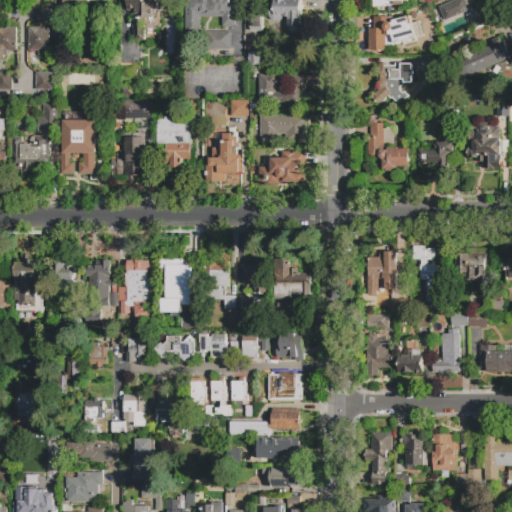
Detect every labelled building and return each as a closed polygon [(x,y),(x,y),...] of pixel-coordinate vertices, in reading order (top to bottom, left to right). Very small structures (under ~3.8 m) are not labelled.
[(64,10),(64,0),(109,0),(109,3),(91,2),(90,11),(64,10)] [(145,41),(134,41),(133,12),(128,12),(128,0),(173,0),(173,2),(165,2),(165,11),(155,11),(155,18),(145,18),(145,41)] [(236,25),(223,25),(223,16),(201,17),(201,34),(186,34),(186,0),(238,0),(239,16),(236,16),(236,25)] [(283,17),(283,18),(281,20),(278,21),(275,22),(273,21),(270,19),(269,17),(269,14),(269,11),(271,9),(274,7),(275,7),(275,0),(301,0),(301,15),(299,15),(299,34),(289,34),(289,28),(288,28),(288,17),(283,17)] [(454,0),(464,0),(469,10),(445,21),(439,7),(454,0)] [(35,10),(35,19),(51,19),(51,9),(35,10)] [(263,13),(263,32),(250,32),(250,13),(263,13)] [(373,17),(387,17),(387,22),(389,22),(391,23),(392,23),(393,23),(393,21),(410,16),(412,23),(419,21),(423,36),(416,38),(417,42),(404,45),(403,42),(395,44),(395,45),(387,47),(387,51),(370,51),(370,28),(373,28),(373,17)] [(17,27),(18,50),(8,50),(8,55),(5,55),(5,58),(0,58),(0,28),(6,28),(6,27),(17,27)] [(55,28),(68,28),(69,41),(55,42),(55,28)] [(50,59),(42,59),(42,55),(39,55),(39,51),(29,51),(29,29),(49,29),(50,59)] [(207,50),(207,32),(232,32),(232,50),(207,50)] [(508,51),(511,49),(511,63),(510,61),(463,81),(456,63),(493,47),(493,43),(500,39),(503,43),(504,43),(508,51)] [(262,51),(262,70),(249,71),(249,52),(262,51)] [(442,57),(442,70),(429,70),(429,57),(442,57)] [(380,80),(380,63),(413,63),(412,83),(404,83),(400,87),(400,90),(403,93),(405,91),(410,96),(400,106),(392,98),(390,100),(388,97),(380,105),(372,97),(379,90),(378,88),(377,85),(378,83),(379,81),(380,80)] [(136,79),(121,79),(121,64),(136,64),(136,79)] [(36,90),(36,72),(52,72),(52,90),(36,90)] [(0,73),(13,73),(13,90),(0,90),(0,73)] [(299,104),(263,104),(263,76),(277,76),(277,88),(290,88),(290,75),(306,75),(306,89),(299,89),(299,104)] [(137,99),(119,99),(119,85),(137,85),(137,99)] [(460,98),(459,108),(448,107),(449,97),(460,98)] [(153,101),(153,118),(119,118),(119,101),(153,101)] [(231,101),(249,101),(249,117),(231,117),(231,101)] [(38,133),(38,119),(43,119),(43,106),(46,105),(46,102),(56,102),(56,106),(57,105),(57,133),(38,133)] [(509,117),(497,117),(496,103),(508,103),(509,117)] [(95,172),(60,172),(60,145),(82,145),(82,132),(75,132),(75,124),(64,124),(64,114),(69,114),(69,107),(92,107),(91,119),(96,119),(95,172)] [(278,142),(260,142),(260,137),(256,138),(256,123),(260,123),(260,116),(306,115),(306,142),(285,142),(284,133),(278,134),(278,142)] [(370,116),(375,116),(375,121),(377,121),(377,123),(385,123),(385,150),(387,150),(387,147),(399,147),(399,148),(410,148),(410,167),(395,167),(395,169),(393,169),(393,171),(385,171),(385,169),(383,169),(383,160),(379,156),(368,156),(368,137),(370,137),(370,116)] [(157,120),(165,120),(165,117),(187,117),(188,132),(191,132),(191,160),(182,160),(182,169),(166,170),(166,144),(158,144),(157,120)] [(0,120),(8,120),(8,132),(5,132),(5,141),(0,141),(0,152),(8,152),(8,164),(0,164),(0,120)] [(483,169),(483,162),(478,162),(478,157),(469,157),(469,127),(478,127),(478,123),(492,123),(492,127),(500,127),(500,138),(501,138),(501,169),(483,169)] [(122,133),(148,133),(148,175),(112,176),(112,159),(122,159),(122,133)] [(207,182),(207,166),(210,166),(210,158),(213,158),(213,148),(222,148),(222,133),(238,133),(238,148),(243,148),(243,173),(226,173),(226,182),(207,182)] [(12,137),(23,137),(23,144),(32,144),(32,137),(48,137),(48,141),(50,141),(50,160),(48,160),(48,169),(35,169),(35,174),(18,174),(18,169),(12,169),(12,137)] [(434,142),(454,142),(454,155),(450,155),(450,171),(438,171),(438,163),(420,163),(420,161),(419,161),(419,154),(420,154),(420,150),(434,150),(434,142)] [(271,158),(293,158),(293,162),(303,162),(303,176),(304,176),(305,184),(259,184),(259,168),(271,167),(271,158)] [(439,265),(439,268),(450,268),(450,305),(429,305),(429,280),(421,280),(421,260),(414,260),(414,246),(426,246),(426,249),(435,249),(435,260),(427,260),(427,265),(439,265)] [(160,248),(165,248),(165,259),(185,259),(185,262),(190,262),(190,275),(192,275),(192,299),(181,299),(181,313),(161,313),(160,248)] [(385,252),(397,252),(397,290),(386,290),(386,279),(378,279),(378,294),(368,294),(368,258),(379,257),(379,253),(385,253),(385,252)] [(40,281),(39,281),(39,296),(43,296),(43,311),(17,311),(17,301),(15,301),(15,261),(22,261),(22,254),(30,254),(30,260),(40,260),(40,281)] [(490,262),(492,262),(491,294),(480,293),(480,284),(477,282),(476,283),(471,283),(469,281),(468,281),(468,278),(457,278),(457,256),(469,257),(469,254),(490,255),(490,262)] [(268,292),(256,292),(256,283),(252,283),(252,289),(245,289),(244,268),(254,268),(254,259),(267,259),(268,292)] [(274,299),(274,259),(291,259),(291,268),(301,268),(301,273),(311,273),(311,293),(294,293),(294,299),(274,299)] [(0,260),(4,260),(5,287),(11,287),(11,308),(3,308),(3,309),(0,309),(0,260)] [(206,288),(206,260),(218,261),(217,266),(222,266),(222,260),(230,260),(229,288),(227,288),(226,296),(237,297),(237,310),(226,309),(226,301),(214,301),(215,289),(206,288)] [(90,277),(87,277),(87,266),(97,266),(97,261),(111,261),(111,270),(112,270),(112,276),(110,276),(110,280),(112,280),(112,286),(110,286),(110,293),(118,293),(118,307),(102,307),(102,323),(87,323),(86,287),(90,287),(90,277)] [(149,303),(141,304),(139,302),(139,298),(130,298),(128,296),(127,261),(150,261),(151,301),(149,303)] [(56,294),(56,263),(69,262),(69,264),(77,264),(77,290),(69,290),(69,293),(56,294)] [(239,295),(246,295),(246,308),(238,308),(239,295)] [(504,316),(494,316),(494,295),(504,295),(504,316)] [(85,298),(85,320),(78,320),(78,317),(72,317),(72,298),(85,298)] [(405,312),(391,312),(391,300),(405,300),(405,312)] [(278,324),(277,302),(291,302),(291,324),(278,324)] [(488,314),(488,328),(469,328),(469,327),(452,327),(452,314),(488,314)] [(182,330),(182,316),(201,315),(201,330),(182,330)] [(432,330),(419,330),(419,316),(432,316),(432,330)] [(368,331),(368,317),(390,317),(390,331),(368,331)] [(449,329),(459,330),(458,335),(460,335),(460,374),(444,374),(444,375),(439,375),(439,373),(433,373),(433,362),(443,362),(444,335),(449,335),(449,329)] [(125,345),(112,345),(112,343),(106,343),(106,333),(125,332),(125,345)] [(258,357),(243,357),(243,335),(258,334),(258,357)] [(212,358),(212,352),(200,352),(200,335),(209,335),(209,337),(212,337),(211,335),(227,335),(227,358),(212,358)] [(369,335),(379,335),(379,339),(389,339),(389,354),(394,354),(394,370),(380,369),(380,376),(368,376),(369,335)] [(167,341),(167,336),(181,336),(181,342),(185,342),(191,336),(195,340),(195,358),(192,358),(189,361),(184,361),(181,358),(168,358),(167,356),(163,360),(154,351),(162,343),(163,345),(167,341)] [(261,351),(261,336),(270,336),(270,351),(261,351)] [(277,358),(277,337),(304,337),(304,360),(295,360),(295,358),(277,358)] [(135,363),(127,363),(127,349),(129,349),(129,339),(145,339),(145,356),(140,356),(140,358),(135,358),(135,363)] [(407,341),(419,341),(419,349),(424,349),(424,373),(422,373),(422,375),(416,375),(416,373),(399,373),(399,354),(407,354),(407,341)] [(103,367),(96,367),(97,365),(90,364),(91,344),(99,344),(99,347),(109,347),(109,365),(103,365),(103,367)] [(480,346),(497,346),(497,347),(497,351),(511,351),(511,372),(488,372),(488,371),(481,371),(481,358),(480,358),(480,346)] [(68,359),(80,359),(80,391),(72,391),(72,384),(70,384),(70,388),(68,388),(68,395),(58,395),(58,374),(68,374),(68,359)] [(268,375),(279,375),(279,373),(296,373),(296,374),(303,374),(303,401),(269,401),(268,375)] [(192,378),(203,378),(203,381),(205,381),(205,387),(208,387),(208,397),(206,397),(206,403),(203,403),(204,409),(192,410),(191,381),(192,381),(192,378)] [(15,425),(15,381),(26,381),(26,387),(35,387),(35,385),(45,384),(45,425),(15,425)] [(225,381),(225,387),(228,387),(228,401),(225,401),(225,405),(233,405),(233,417),(216,417),(216,408),(221,408),(221,401),(212,401),(212,381),(225,381)] [(245,382),(245,396),(248,396),(248,406),(253,406),(253,417),(246,417),(246,406),(245,406),(245,401),(232,401),(232,382),(245,382)] [(157,393),(167,393),(167,398),(184,398),(184,436),(171,436),(171,422),(157,422),(157,393)] [(147,427),(135,427),(135,423),(126,423),(126,421),(124,421),(125,396),(136,396),(136,395),(147,395),(147,427)] [(107,409),(107,413),(105,413),(105,418),(96,418),(96,422),(86,422),(86,401),(91,401),(91,398),(99,398),(99,401),(104,401),(104,409),(107,409)] [(273,408),(300,408),(300,430),(297,430),(297,432),(292,432),(292,430),(271,430),(271,436),(230,436),(230,423),(273,422),(273,408)] [(125,436),(113,436),(113,422),(125,422),(125,436)] [(387,483),(373,482),(373,459),(363,459),(363,447),(371,447),(372,433),(392,433),(392,452),(387,452),(387,483)] [(405,465),(405,435),(421,435),(421,439),(426,439),(426,465),(405,465)] [(433,470),(433,435),(453,435),(453,442),(457,442),(457,448),(458,448),(458,470),(433,470)] [(499,480),(486,481),(485,437),(499,437),(499,442),(507,442),(507,437),(511,437),(511,481),(509,481),(509,471),(511,471),(511,466),(499,467),(499,480)] [(304,445),(304,459),(257,458),(258,438),(300,438),(300,445),(304,445)] [(90,461),(90,459),(80,458),(80,456),(67,456),(67,443),(80,443),(80,440),(94,440),(94,444),(120,444),(119,462),(90,461)] [(152,479),(134,479),(134,440),(153,440),(153,448),(156,448),(156,453),(158,453),(158,459),(157,459),(157,467),(152,467),(152,479)] [(242,463),(228,462),(228,448),(242,449),(242,463)] [(300,469),(300,487),(264,488),(263,468),(266,468),(296,468),(296,470),(300,469)] [(481,488),(469,488),(469,470),(481,470),(481,488)] [(194,493),(183,493),(183,478),(186,478),(186,471),(193,471),(194,493)] [(77,472),(103,472),(103,485),(99,485),(99,499),(89,499),(89,503),(68,503),(68,499),(65,499),(65,493),(68,493),(68,488),(65,488),(66,477),(77,477),(77,472)] [(467,487),(456,487),(456,475),(467,475),(467,487)] [(410,487),(396,487),(396,477),(410,477),(410,487)] [(163,510),(156,510),(156,498),(142,498),(142,484),(164,485),(163,510)] [(235,484),(250,484),(250,493),(235,493),(235,484)] [(250,484),(260,484),(260,493),(250,493),(250,484)] [(13,511),(13,502),(16,502),(16,486),(48,487),(47,493),(55,493),(54,511),(13,511)] [(398,503),(398,491),(410,491),(410,503),(398,503)] [(235,504),(235,506),(226,506),(226,493),(235,494),(235,504)] [(166,508),(165,494),(177,494),(177,507),(166,508)] [(301,497),(301,504),(288,504),(288,496),(301,497)] [(267,507),(255,507),(255,498),(267,498),(267,507)] [(127,500),(134,500),(134,506),(150,506),(150,511),(123,511),(124,503),(127,503),(127,500)] [(396,511),(365,511),(365,500),(396,500),(396,511)] [(8,508),(7,511),(0,511),(0,502),(2,502),(2,508),(8,508)] [(221,511),(221,503),(200,504),(200,511),(221,511)]
